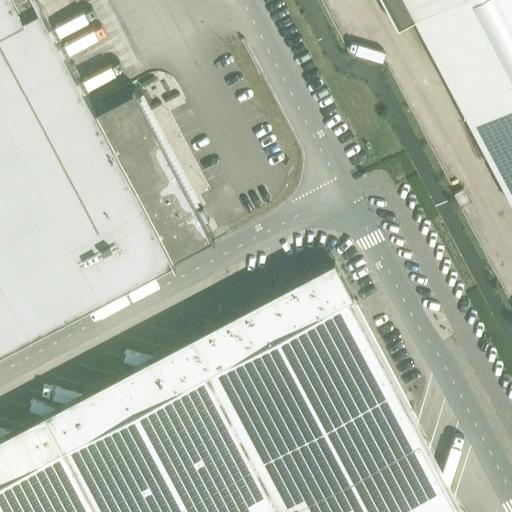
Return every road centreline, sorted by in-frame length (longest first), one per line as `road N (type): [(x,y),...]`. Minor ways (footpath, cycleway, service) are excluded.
road 1 (unclassified): [(0,372),(342,191)]
road 2 (unclassified): [(511,495),(342,191)]
road 3 (unknown): [(511,250),(374,0)]
road 4 (unclassified): [(342,191),(241,0)]
